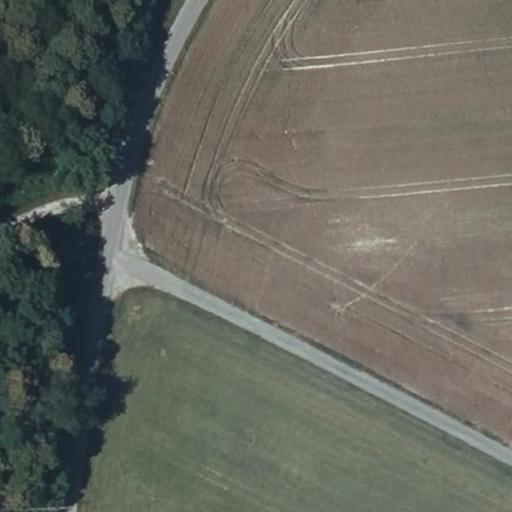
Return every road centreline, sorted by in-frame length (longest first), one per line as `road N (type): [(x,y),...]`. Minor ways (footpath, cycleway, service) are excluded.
road 1 (unclassified): [(99,258),(186,291),(511,458)]
road 2 (unclassified): [(195,0),(139,99),(99,258)]
road 3 (unclassified): [(99,258),(54,511)]
